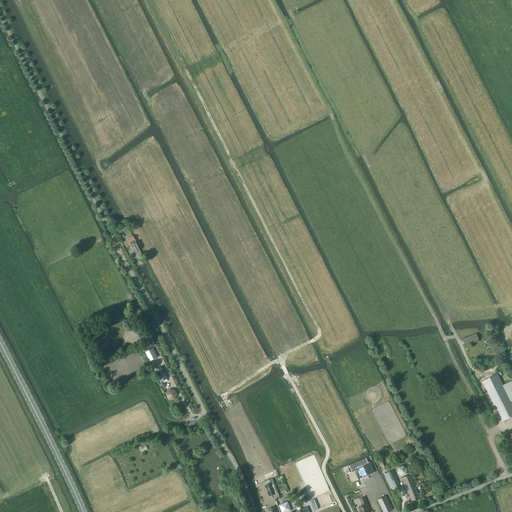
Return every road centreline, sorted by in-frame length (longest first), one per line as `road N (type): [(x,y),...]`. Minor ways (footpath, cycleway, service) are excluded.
road 1 (unclassified): [(116,244),(254,511)]
road 2 (track): [(343,511),(325,477),(327,447),(282,361),(319,337)]
road 3 (primary): [(81,511),(0,343)]
